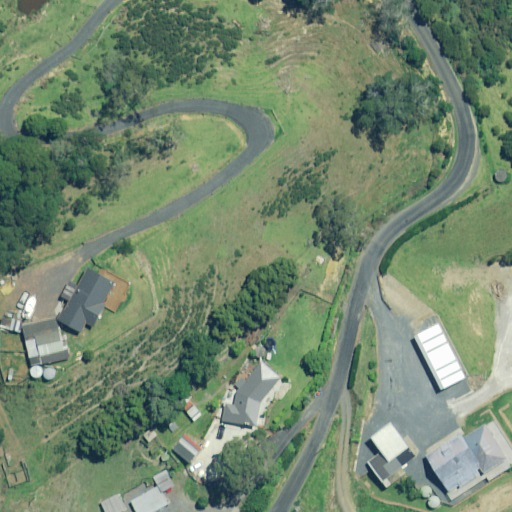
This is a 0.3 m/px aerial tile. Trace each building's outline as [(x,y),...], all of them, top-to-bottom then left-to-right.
[(116,285),(92,271),(61,320),(82,333),(88,323),(95,327),(107,307),(104,304),(116,285)] [(66,350),(58,319),(23,328),(32,359),(66,350)] [(260,344),(251,353),(258,360),(267,351),(260,344)] [(413,363),(405,357),(393,372),(401,378),(413,363)] [(279,379),(259,362),(246,379),(240,374),(232,384),(238,389),(223,407),(221,420),(256,426),(260,403),(279,379)] [(38,363),(29,371),(37,380),(46,371),(38,363)] [(59,373),(51,367),(43,376),(52,383),(59,373)] [(203,414),(194,404),(185,412),(194,422),(203,414)] [(367,462),(386,489),(400,480),(395,473),(415,457),(389,421),(368,437),(380,453),(367,462)] [(426,455),(452,500),(487,479),(489,482),(511,469),(485,424),(473,432),(467,422),(458,427),(462,434),(426,455)] [(368,434),(360,432),(352,473),(360,474),(368,434)] [(199,453),(182,437),(172,449),(189,464),(199,453)] [(173,486),(164,470),(124,493),(134,511),(153,511),(168,504),(161,492),(173,486)] [(119,511),(122,511),(115,495),(99,503),(103,511),(119,511)]
